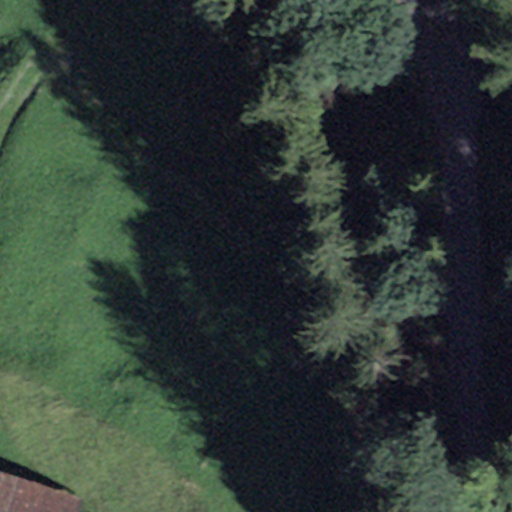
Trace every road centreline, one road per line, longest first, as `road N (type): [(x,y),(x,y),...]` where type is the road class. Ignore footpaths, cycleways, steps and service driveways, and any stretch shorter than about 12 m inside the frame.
road 1 (unclassified): [(449,0),(449,157),(499,511)]
road 2 (track): [(104,0),(46,54),(0,125)]
